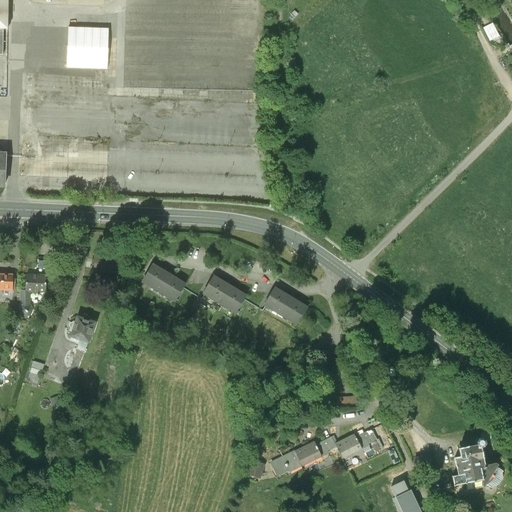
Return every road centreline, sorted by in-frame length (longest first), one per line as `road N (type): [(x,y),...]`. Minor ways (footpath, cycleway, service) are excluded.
road 1 (secondary): [(338,268),(287,235),(227,219),(0,208)]
road 2 (residential): [(432,511),(339,324),(326,286),(338,268)]
road 3 (track): [(280,0),(281,166),(307,246)]
road 4 (secondary): [(511,406),(338,268)]
